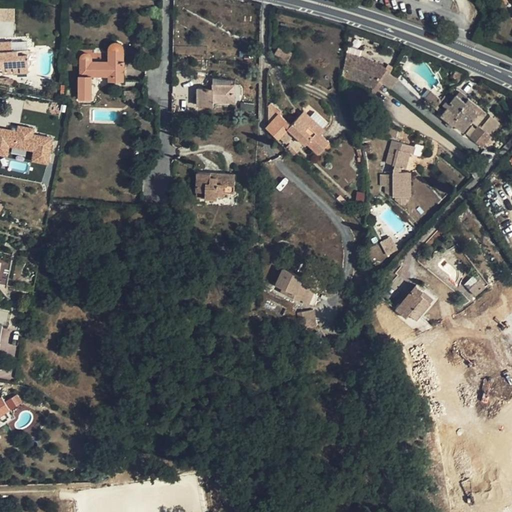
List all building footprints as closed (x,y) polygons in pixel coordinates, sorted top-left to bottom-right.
[(0,21),(14,21),(14,8),(0,8),(0,21)] [(0,67),(17,66),(29,65),(28,49),(12,50),(11,41),(0,41),(0,67)] [(113,75),(113,80),(124,80),(124,60),(124,50),(123,48),(124,47),(123,46),(122,45),(121,44),(121,43),(120,43),(119,42),(117,42),(116,42),(115,42),(113,43),(112,43),(111,44),(110,46),(109,48),(109,50),(109,61),(92,61),(92,59),(92,57),(91,55),(90,54),(88,53),(86,53),(84,53),(82,54),(81,56),(81,57),(81,59),(80,76),(79,76),(79,98),(92,98),(92,75),(109,75),(113,75)] [(379,64),(374,61),(372,64),(367,62),(368,59),(359,56),(347,53),(342,76),(358,81),(361,82),(373,88),(387,69),(386,68),(379,64)] [(453,75),(460,79),(463,73),(455,70),(453,75)] [(234,84),(231,84),(213,84),(214,88),(198,88),(198,104),(214,104),(214,100),(234,101),(234,84)] [(433,93),(427,96),(432,105),(438,102),(433,93)] [(464,131),(472,121),(479,112),(465,102),(457,95),(450,104),(447,102),(444,105),(447,107),(441,115),(454,125),(455,124),(464,131)] [(469,98),(465,102),(479,112),(472,121),(477,124),(487,112),(469,98)] [(253,110),(254,103),(241,101),(240,109),(253,110)] [(310,117),(309,116),(305,120),(300,115),(291,124),(281,114),(282,113),(272,103),(269,106),(269,125),(266,128),(278,139),(279,137),(286,143),(294,133),(306,144),(308,143),(319,153),(329,142),(321,135),(325,130),(322,128),(310,117)] [(305,120),(309,116),(304,111),(300,115),(305,120)] [(315,112),(310,117),(322,128),(327,123),(315,112)] [(394,173),(393,184),(394,194),(393,196),(404,196),(404,172),(398,172),(399,169),(399,167),(406,169),(410,151),(414,152),(415,145),(400,141),(398,148),(396,148),(395,153),(388,151),(385,163),(392,164),(392,165),(394,166),(394,173)] [(298,151),(290,143),(287,146),(294,155),(298,151)] [(40,157),(33,163),(39,171),(47,165),(40,157)] [(235,174),(218,173),(218,176),(211,176),(211,172),(198,172),(197,191),(205,192),(205,197),(217,198),(217,195),(225,194),(225,192),(235,192),(235,174)] [(364,202),(364,192),(357,191),(356,201),(364,202)] [(380,242),(387,256),(397,250),(390,237),(380,242)] [(281,292),(308,304),(319,279),(304,272),(302,276),(282,268),(275,285),(282,289),(281,292)] [(477,274),(466,284),(477,294),(487,283),(477,274)] [(416,319),(418,316),(431,302),(421,295),(424,291),(417,285),(396,310),(406,317),(409,313),(416,319)] [(431,302),(418,316),(421,318),(438,298),(427,288),(424,291),(421,295),(431,302)] [(0,323),(3,324),(7,325),(10,311),(0,309),(0,323)] [(314,309),(299,312),(301,329),(317,327),(314,309)] [(0,418),(24,405),(18,394),(4,402),(3,399),(0,399),(0,418)] [(460,494),(470,511),(498,511),(481,482),(460,494)]
